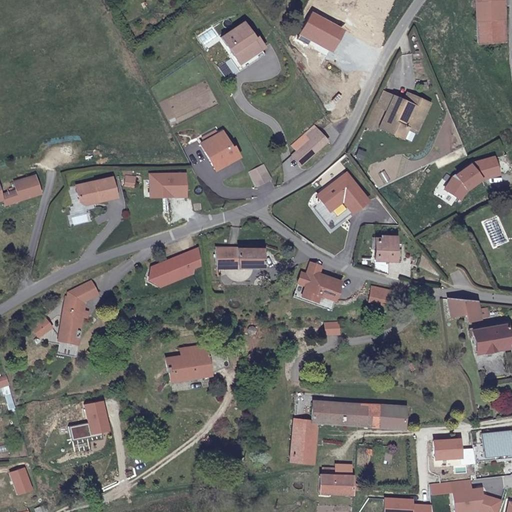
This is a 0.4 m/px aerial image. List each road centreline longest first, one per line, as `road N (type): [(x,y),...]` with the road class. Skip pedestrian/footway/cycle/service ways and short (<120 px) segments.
road 1 (residential): [(259,208),(84,265),(0,314)]
road 2 (residential): [(259,208),(311,256),(445,294),(511,300)]
road 3 (residential): [(420,0),(398,27),(348,137),(311,177),(259,208)]
road 4 (residential): [(511,419),(353,435)]
